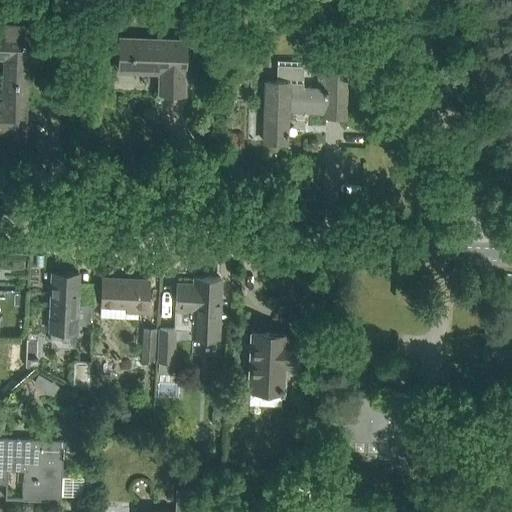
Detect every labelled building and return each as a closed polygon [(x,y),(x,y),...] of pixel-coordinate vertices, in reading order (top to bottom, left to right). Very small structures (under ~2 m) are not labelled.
[(0,132),(1,132),(1,140),(25,141),(25,139),(26,121),(26,111),(28,59),(40,60),(40,35),(39,35),(40,25),(4,23),(3,34),(0,33),(0,58),(4,58),(2,100),(0,100),(0,132)] [(120,38),(120,50),(119,70),(160,71),(159,91),(184,92),(186,40),(120,38)] [(325,86),(302,85),(303,60),(276,59),(276,80),(268,79),(266,122),(265,142),(286,143),(286,135),(288,135),(288,131),(286,131),(287,109),(326,110),(326,115),(344,116),(347,42),(328,41),(328,44),(319,44),(319,60),(326,60),(325,86)] [(53,271),(53,291),(52,331),(76,332),(77,291),(78,271),(53,271)] [(218,338),(221,277),(196,276),(195,284),(177,283),(176,307),(175,307),(175,313),(194,314),(193,337),(218,338)] [(102,277),(101,297),(101,303),(128,305),(128,309),(148,310),(149,279),(102,277)] [(142,326),(139,360),(156,361),(158,327),(142,326)] [(173,362),(174,362),(176,329),(159,328),(157,361),(159,361),(158,374),(172,375),(173,362)] [(251,352),(248,403),(281,405),(281,391),(283,391),(284,367),(296,367),(298,340),(286,339),(286,334),(252,332),(251,352)] [(74,360),(73,384),(90,392),(91,360),(74,360)] [(486,378),(486,393),(499,393),(499,378),(486,378)] [(388,459),(391,459),(390,464),(401,464),(402,460),(406,460),(406,456),(407,456),(408,441),(409,414),(410,394),(391,393),(390,404),(368,403),(369,395),(349,394),(348,409),(340,408),(338,436),(390,439),(388,459)] [(23,498),(57,500),(59,459),(63,459),(64,440),(0,437),(0,482),(7,483),(8,468),(24,469),(23,498)] [(511,464),(511,449),(506,445),(499,455),(511,464)]
